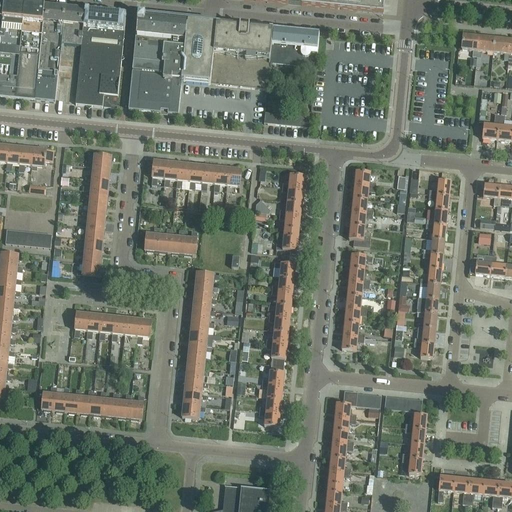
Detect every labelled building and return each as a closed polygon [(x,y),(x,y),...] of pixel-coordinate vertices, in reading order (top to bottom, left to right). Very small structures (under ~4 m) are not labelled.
[(242,0),(383,14),(384,0),(242,0)] [(36,90),(38,73),(44,8),(25,7),(4,4),(0,44),(0,98),(35,102),(36,90)] [(36,90),(35,102),(55,104),(61,46),(65,11),(44,8),(38,73),(36,90)] [(61,46),(81,48),(85,13),(65,11),(61,46)] [(103,15),(85,13),(81,48),(75,106),(103,109),(104,97),(110,97),(118,98),(126,17),(107,15),(105,17),(103,15)] [(178,117),(181,83),(187,23),(145,19),(145,17),(138,17),(137,24),(128,111),(178,117)] [(187,23),(181,83),(210,86),(216,26),(187,23)] [(216,26),(210,86),(267,92),(273,32),(216,26)] [(316,70),(319,37),(273,32),(270,66),(316,70)] [(463,37),(461,52),(473,53),(472,56),(471,56),(471,59),(476,60),(478,40),(478,39),(473,38),(463,37)] [(476,60),(475,70),(480,70),(481,60),(482,60),(482,57),(481,57),(481,54),(493,55),(494,41),(484,39),(478,39),(478,40),(476,60)] [(494,41),(493,55),(504,56),(504,59),(503,59),(503,62),(508,63),(510,43),(510,42),(504,42),(494,41)] [(116,111),(118,98),(110,97),(109,110),(116,111)] [(266,115),(265,126),(273,126),(274,116),(266,115)] [(274,116),(273,126),(280,127),(281,117),(274,116)] [(281,117),(280,127),(288,128),(289,117),(281,117)] [(289,117),(288,128),(295,129),(296,118),(289,117)] [(296,118),(295,129),(303,130),(304,119),(296,118)] [(483,127),(482,141),(497,142),(498,128),(483,127)] [(511,129),(498,128),(497,142),(511,144),(511,137),(511,129)] [(8,148),(6,166),(6,173),(11,173),(12,166),(19,167),(21,150),(8,148)] [(31,168),(33,151),(21,150),(19,167),(18,174),(24,174),(24,168),(31,168)] [(46,152),(33,151),(31,168),(31,175),(36,176),(37,169),(44,170),(45,164),(52,164),(53,154),(46,153),(46,152)] [(93,170),(110,171),(111,159),(95,157),(94,165),(88,165),(88,169),(93,170)] [(164,182),(166,165),(154,163),(152,180),(152,181),(152,186),(156,187),(157,181),(164,182)] [(166,165),(164,182),(164,187),(169,188),(169,182),(177,183),(179,166),(166,165)] [(179,166),(177,183),(176,189),(181,189),(182,183),(189,184),(191,167),(179,166)] [(191,167),(189,184),(188,190),(194,190),(194,185),(202,186),(203,169),(191,167)] [(214,187),(216,170),(203,169),(202,186),(201,191),(206,192),(207,186),(214,187)] [(92,182),(109,183),(110,171),(93,170),(93,177),(87,176),(86,181),(92,182)] [(226,188),(228,171),(216,170),(214,187),(214,193),(219,193),(219,187),(226,188)] [(228,171),(226,188),(226,194),(231,194),(232,189),(239,189),(241,173),(228,171)] [(355,188),(375,190),(380,190),(381,186),(375,185),(375,184),(372,183),(372,185),(369,184),(370,175),(356,174),(355,183),(356,183),(356,187),(355,186),(355,188)] [(282,190),(303,192),(303,191),(302,191),(302,187),(303,187),(304,179),(290,177),(289,186),(286,186),(286,185),(283,185),(282,190)] [(398,179),(397,191),(404,192),(405,179),(398,179)] [(411,181),(409,195),(417,196),(418,182),(411,181)] [(91,193),(108,195),(109,183),(92,182),(91,189),(86,188),(85,193),(91,193)] [(429,196),(448,199),(450,183),(438,182),(437,194),(429,193),(429,196)] [(497,208),(499,189),(484,187),(483,199),(494,200),(493,208),(497,208)] [(30,195),(45,196),(45,189),(31,188),(30,195)] [(353,201),(367,202),(368,193),(371,194),(371,195),(374,195),(375,190),(355,188),(354,189),(355,189),(355,192),(354,192),(353,201)] [(502,201),(511,201),(511,189),(499,189),(497,208),(501,209),(502,201)] [(287,204),(301,205),(302,197),(301,197),(301,193),(302,193),(303,192),(282,190),(282,196),(285,196),(285,195),(288,195),(287,204)] [(84,205),(89,206),(106,207),(108,195),(91,193),(90,201),(85,201),(84,205)] [(435,212),(447,213),(448,199),(429,196),(428,200),(436,201),(435,212)] [(352,214),(372,216),(372,211),(369,210),(369,211),(366,211),(367,202),(353,201),(352,210),(353,210),(353,213),(352,213),(352,214)] [(255,208),(254,215),(268,216),(269,212),(260,204),(255,208)] [(280,217),(300,219),(300,218),(299,218),(299,214),(300,214),(301,205),(287,204),(286,214),(283,213),(283,212),(280,212),(280,217)] [(88,217),(105,219),(106,207),(89,206),(89,213),(83,213),(83,217),(88,217)] [(226,206),(225,214),(241,215),(241,208),(226,206)] [(404,216),(405,208),(398,207),(397,216),(404,216)] [(447,213),(435,212),(434,223),(426,222),(426,226),(445,228),(447,213)] [(350,228),(364,230),(365,220),(368,220),(368,221),(371,222),(372,216),(352,214),(352,216),(353,216),(352,219),(351,219),(350,228)] [(254,215),(253,222),(265,223),(266,216),(254,215)] [(105,219),(88,217),(88,225),(79,224),(79,228),(87,229),(104,231),(105,219)] [(300,219),(280,217),(279,223),(282,223),(282,221),(285,222),(284,231),(298,232),(299,224),(298,223),(299,220),(300,220),(300,219)] [(480,222),(479,230),(494,231),(494,223),(480,222)] [(445,228),(426,226),(425,230),(433,231),(432,242),(444,243),(445,228)] [(364,230),(350,228),(350,237),(350,240),(349,240),(349,242),(354,242),(353,248),(377,250),(377,245),(369,244),(370,238),(367,237),(366,239),(363,238),(364,230)] [(104,231),(87,229),(86,237),(81,236),(80,241),(86,241),(103,243),(104,231)] [(157,255),(159,238),(159,231),(154,230),(153,237),(146,236),(144,253),(157,255)] [(169,256),(171,239),(172,232),(166,231),(166,238),(159,238),(157,255),(169,256)] [(298,232),(284,231),(283,247),(279,247),(279,246),(277,245),(276,256),(284,257),(285,252),(296,253),(296,251),(295,251),(296,248),(297,248),(298,232)] [(182,257),(184,240),(184,233),(179,233),(178,239),(171,239),(169,256),(182,257)] [(19,234),(18,247),(25,247),(26,235),(19,234)] [(184,240),(182,257),(194,258),(197,235),(191,234),(191,241),(184,240)] [(479,235),(478,246),(490,247),(491,237),(479,235)] [(509,237),(497,236),(497,243),(505,243),(505,250),(508,250),(509,237)] [(103,243),(86,241),(85,249),(79,248),(79,253),(85,253),(102,255),(103,243)] [(444,243),(432,242),(431,253),(423,252),(423,256),(442,258),(444,243)] [(102,255),(85,253),(84,261),(78,261),(78,265),(83,265),(100,267),(102,255)] [(0,263),(0,268),(17,270),(18,262),(23,263),(23,258),(18,258),(18,257),(1,256),(0,263)] [(442,258),(423,256),(422,259),(430,260),(429,271),(441,273),(442,258)] [(350,271),(364,272),(365,263),(368,264),(368,265),(371,265),(371,259),(351,257),(351,259),(352,259),(352,262),(351,262),(350,271)] [(490,278),(492,259),(488,259),(487,266),(476,265),(475,277),(490,278)] [(496,259),(492,259),(490,278),(505,280),(506,268),(495,267),(496,259)] [(100,267),(83,265),(83,273),(77,272),(77,277),(82,278),(99,280),(100,267)] [(279,279),(293,281),(294,272),(293,272),(294,268),(295,268),(295,267),(275,265),(274,271),(277,271),(277,270),(280,271),(279,279)] [(0,280),(16,282),(16,275),(21,276),(22,270),(17,270),(0,268),(0,280)] [(349,285),(369,287),(369,281),(366,281),(366,282),(363,281),(364,272),(350,271),(349,280),(350,280),(350,284),(349,284),(349,285)] [(441,273),(429,271),(428,282),(420,281),(420,285),(439,288),(441,273)] [(195,287),(212,289),(213,282),(218,283),(219,278),(196,275),(195,287)] [(272,292),(292,294),(292,293),(291,293),(292,289),(293,281),(279,279),(278,289),(275,288),(275,287),(272,287),(272,288),(269,288),(268,292),(272,292)] [(0,292),(15,294),(15,287),(20,287),(21,282),(16,282),(0,280),(0,292)] [(348,289),(347,298),(361,300),(362,291),(365,291),(365,292),(368,292),(369,287),(349,285),(348,286),(350,286),(349,289),(348,289)] [(439,288),(420,285),(419,289),(427,290),(426,301),(438,302),(439,288)] [(194,299),(211,301),(212,294),(217,295),(217,290),(212,289),(195,287),(194,299)] [(0,304),(13,306),(14,298),(19,299),(20,294),(15,294),(0,292),(0,304)] [(277,306),(291,308),(291,299),(291,295),(292,295),(292,294),(272,292),(271,298),(274,298),(274,297),(278,297),(277,306)] [(380,296),(379,306),(388,307),(388,297),(380,296)] [(361,300),(347,298),(346,306),(347,307),(347,310),(346,310),(346,311),(366,314),(366,307),(363,307),(363,308),(360,308),(361,300)] [(193,311),(210,313),(210,306),(221,307),(221,302),(211,301),(194,299),(193,311)] [(438,302),(426,301),(425,311),(417,311),(417,315),(437,317),(438,302)] [(0,316),(12,318),(13,310),(18,311),(18,306),(13,306),(0,304),(0,316)] [(270,314),(269,319),(289,321),(289,320),(288,320),(289,316),(290,316),(291,308),(277,306),(276,315),(272,315),(273,314),(270,314)] [(191,324),(208,325),(209,318),(214,319),(215,314),(210,313),(193,311),(191,324)] [(366,314),(346,311),(346,313),(347,313),(347,316),(345,316),(345,325),(359,326),(359,317),(362,317),(362,319),(365,319),(366,314)] [(397,314),(396,327),(404,328),(405,315),(397,314)] [(437,317),(417,315),(411,314),(411,318),(424,319),(423,330),(435,332),(437,317)] [(12,318),(0,316),(0,328),(11,330),(12,322),(17,323),(17,318),(12,318)] [(87,334),(89,317),(76,316),(74,336),(79,337),(79,333),(87,334)] [(99,335),(101,318),(89,317),(87,334),(87,338),(92,338),(92,334),(99,335)] [(112,337),(114,319),(101,318),(99,335),(99,339),(104,339),(105,336),(112,337)] [(124,338),(126,321),(114,319),(112,337),(111,340),(117,341),(117,337),(124,338)] [(238,328),(239,320),(227,319),(226,327),(238,328)] [(289,321),(269,319),(268,325),(271,326),(272,324),(275,324),(274,333),(288,335),(289,326),(288,326),(288,322),(289,322),(289,321)] [(137,339),(138,322),(126,321),(124,338),(124,341),(129,342),(130,338),(137,339)] [(138,322),(137,339),(136,343),(141,343),(142,339),(150,340),(151,323),(138,322)] [(190,335),(207,337),(208,330),(213,330),(214,326),(208,325),(191,324),(190,335)] [(359,326),(345,325),(344,334),(345,334),(344,337),(343,337),(343,338),(363,340),(364,335),(361,334),(361,335),(358,335),(359,326)] [(0,340),(10,342),(10,334),(16,335),(16,330),(11,330),(0,328),(0,340)] [(435,332),(423,330),(417,330),(416,341),(414,340),(414,344),(434,346),(435,332)] [(384,339),(392,340),(392,331),(384,331),(384,339)] [(288,335),(274,333),(273,342),(270,342),(270,341),(267,341),(266,346),(286,348),(287,347),(286,347),(286,343),(287,343),(288,335)] [(44,334),(44,349),(54,349),(54,334),(44,334)] [(40,345),(41,336),(33,335),(32,344),(40,345)] [(189,347),(206,349),(207,342),(219,343),(219,338),(207,337),(190,335),(189,347)] [(363,340),(343,338),(343,339),(344,340),(344,343),(343,343),(342,352),(356,353),(357,344),(360,344),(360,345),(363,346),(363,340)] [(0,352),(9,354),(9,346),(14,347),(15,346),(20,347),(20,343),(10,342),(0,340),(0,352)] [(372,347),(381,349),(383,342),(374,340),(372,347)] [(434,346),(414,344),(413,348),(421,349),(420,360),(432,361),(434,346)] [(286,348),(266,346),(266,352),(269,352),(269,351),(272,351),(271,360),(271,361),(271,367),(283,368),(284,362),(285,362),(286,353),(285,353),(285,349),(286,349),(286,348)] [(395,346),(394,360),(403,361),(404,349),(401,349),(401,346),(395,346)] [(188,359),(205,361),(205,354),(211,354),(211,350),(206,349),(189,347),(188,359)] [(0,364),(7,366),(8,358),(13,359),(14,354),(9,354),(0,352),(0,364)] [(186,371),(203,373),(204,365),(209,366),(210,362),(205,361),(188,359),(186,371)] [(0,376),(6,377),(7,370),(12,371),(12,366),(7,366),(0,364),(0,376)] [(283,368),(271,367),(270,374),(269,383),(265,383),(266,381),(263,381),(262,387),(282,389),(282,388),(281,388),(282,384),(283,384),(283,375),(283,368)] [(185,383),(202,385),(203,378),(208,378),(209,374),(203,373),(186,371),(185,383)] [(0,388),(5,389),(5,382),(11,383),(11,378),(6,377),(0,376),(0,388)] [(184,395),(201,397),(202,389),(207,390),(207,386),(202,385),(185,383),(184,395)] [(267,401),(281,403),(282,394),(281,394),(281,390),(282,390),(282,389),(262,387),(262,393),(264,393),(264,392),(268,392),(267,401)] [(10,390),(5,389),(0,388),(0,401),(4,402),(4,394),(9,395),(10,390)] [(53,414),(55,397),(55,393),(50,392),(50,396),(43,395),(41,413),(53,414)] [(66,415),(68,398),(68,394),(63,394),(63,397),(55,397),(53,414),(66,415)] [(79,416),(80,399),(81,395),(75,395),(75,399),(68,398),(66,415),(79,416)] [(183,407),(200,409),(200,402),(206,402),(206,398),(201,397),(184,395),(183,407)] [(91,418),(93,401),(93,397),(88,396),(88,400),(80,399),(79,416),(91,418)] [(93,401),(91,418),(103,419),(105,402),(106,398),(100,397),(100,401),(93,401)] [(116,420),(118,403),(118,399),(113,399),(112,403),(105,402),(103,419),(116,420)] [(128,421),(130,404),(131,401),(125,400),(125,404),(118,403),(116,420),(128,421)] [(355,408),(356,401),(344,400),(343,407),(336,406),(335,415),(336,415),(335,419),(334,419),(334,420),(355,422),(355,416),(352,415),(352,417),(349,416),(350,407),(355,408)] [(137,405),(130,404),(128,421),(141,423),(143,406),(143,402),(138,401),(137,405)] [(256,414),(279,416),(279,415),(278,415),(279,411),(280,411),(281,403),(267,401),(266,410),(263,410),(263,408),(260,408),(260,410),(257,410),(256,414)] [(200,409),(183,407),(182,420),(198,422),(199,414),(204,414),(205,410),(200,409)] [(378,420),(379,412),(369,411),(368,419),(378,420)] [(279,416),(256,414),(256,418),(259,418),(259,419),(262,420),(262,418),(265,419),(264,428),(278,430),(279,421),(278,421),(278,417),(279,417),(279,416)] [(405,430),(425,432),(426,417),(414,416),(413,427),(405,426),(405,430)] [(355,422),(334,420),(334,421),(335,421),(335,424),(334,424),(333,433),(347,435),(348,425),(351,425),(351,427),(354,427),(355,422)] [(411,446),(423,447),(425,432),(405,430),(405,434),(412,435),(411,446)] [(332,447),(352,449),(355,449),(355,444),(352,444),(352,443),(349,443),(349,444),(346,443),(347,435),(333,433),(332,442),(333,442),(333,446),(332,446),(332,447)] [(402,460),(422,462),(423,447),(411,446),(410,457),(402,456),(402,460)] [(352,449),(332,447),(331,448),(332,448),(332,452),(331,452),(330,460),(344,462),(345,452),(348,453),(348,454),(351,454),(352,449)] [(344,462),(330,460),(329,469),(330,469),(330,472),(329,472),(329,473),(349,476),(350,470),(347,470),(347,471),(343,470),(344,462)] [(421,477),(422,462),(402,460),(402,464),(410,464),(409,476),(421,477)] [(349,476),(329,473),(329,475),(330,475),(329,478),(328,478),(327,491),(341,492),(342,479),(346,480),(346,481),(349,481),(349,476)] [(453,494),(455,480),(439,479),(438,493),(437,504),(442,505),(444,493),(453,494)] [(467,507),(470,482),(455,480),(453,494),(463,495),(462,507),(467,507)] [(470,482),(467,507),(467,511),(472,511),(473,496),(483,497),(484,483),(470,482)] [(498,499),(499,485),(484,483),(483,497),(498,499)] [(511,485),(499,485),(498,499),(497,510),(496,511),(501,511),(503,499),(511,500),(511,485)] [(268,511),(270,493),(225,489),(226,489),(223,511),(268,511)] [(325,507),(346,510),(346,504),(343,504),(343,505),(340,504),(341,492),(327,491),(326,503),(327,503),(326,506),(325,506),(325,507)]
